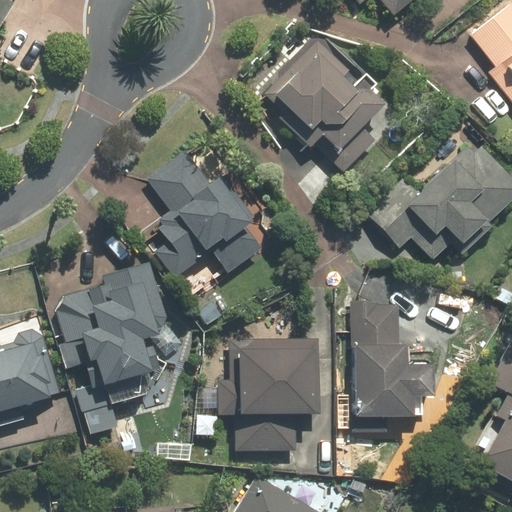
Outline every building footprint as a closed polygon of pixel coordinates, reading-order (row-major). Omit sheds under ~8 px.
[(0,0),(0,57),(4,50),(0,48),(0,33),(18,0),(0,0)] [(359,0),(363,4),(367,0),(379,0),(395,18),(416,0),(359,0)] [(511,0),(506,0),(467,33),(493,67),(486,74),(511,104),(511,0)] [(318,37),(260,93),(310,144),(316,138),(348,171),(401,120),(362,80),(357,85),(350,78),(354,74),(318,37)] [(364,214),(399,253),(416,237),(444,268),(475,240),(478,243),(497,226),(493,222),(511,205),(511,181),(477,143),(416,198),(400,181),(364,214)] [(196,144),(147,180),(172,212),(160,221),(163,224),(147,236),(178,279),(214,253),(229,273),(266,246),(250,224),(262,216),(240,186),(231,193),(196,144)] [(156,264),(101,271),(105,280),(89,291),(78,291),(55,313),(67,345),(59,344),(81,423),(115,418),(113,403),(149,398),(146,371),(162,369),(158,340),(166,339),(156,264)] [(399,309),(349,304),(349,356),(352,356),(352,418),(425,419),(425,402),(437,402),(437,369),(409,369),(409,347),(399,347),(399,309)] [(3,340),(0,340),(0,414),(62,398),(43,328),(15,335),(17,341),(4,344),(3,340)] [(320,341),(227,337),(225,380),(217,379),(215,425),(237,426),(236,447),(297,450),(299,415),(316,416),(320,341)] [(511,337),(489,386),(499,390),(488,413),(504,420),(482,466),(511,480),(511,337)] [(322,511),(259,477),(237,511),(322,511)]
